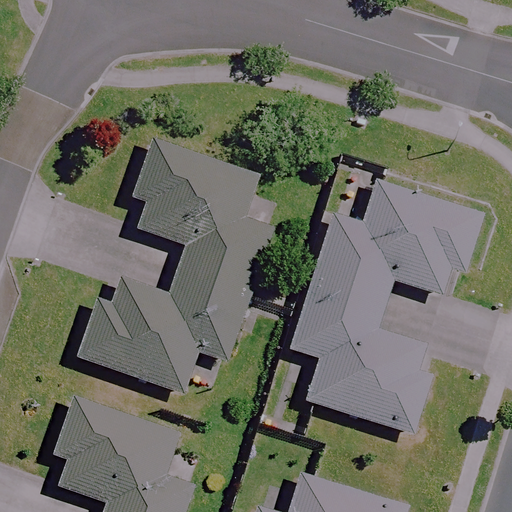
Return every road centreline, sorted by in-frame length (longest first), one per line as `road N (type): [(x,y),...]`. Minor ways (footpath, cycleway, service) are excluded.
road 1 (residential): [(226,0),(511,84)]
road 2 (residential): [(0,201),(42,88),(109,0)]
